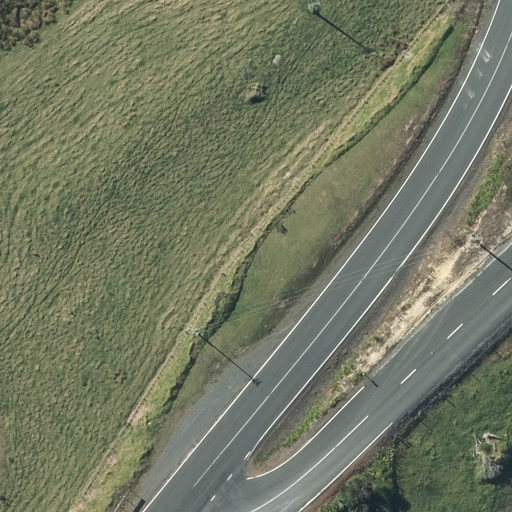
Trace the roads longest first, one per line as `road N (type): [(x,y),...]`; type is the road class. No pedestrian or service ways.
road 1 (secondary): [(180,511),(411,216),(471,123),(511,38)]
road 2 (tertiary): [(511,278),(281,495),(251,511)]
